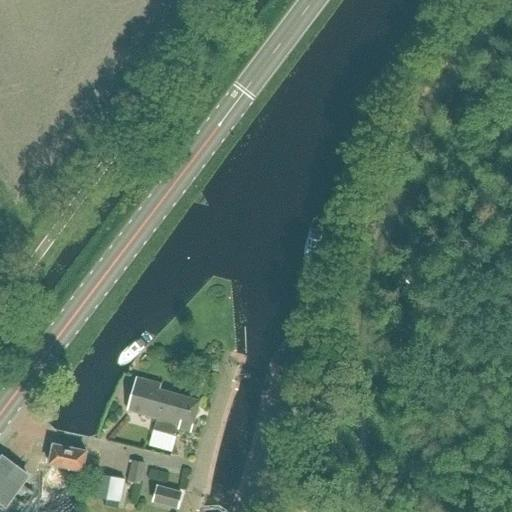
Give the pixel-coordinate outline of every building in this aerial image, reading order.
[(127,410),(156,418),(153,430),(176,436),(178,428),(190,432),(199,402),(159,390),(161,385),(137,377),(127,410)] [(48,463),(82,471),(86,451),(53,444),(48,463)] [(0,461),(0,500),(6,505),(28,476),(3,457),(0,461)] [(144,464),(132,461),(128,481),(140,483),(144,464)] [(105,497),(119,500),(123,480),(109,477),(105,497)] [(153,501),(177,507),(181,492),(158,486),(153,501)]
